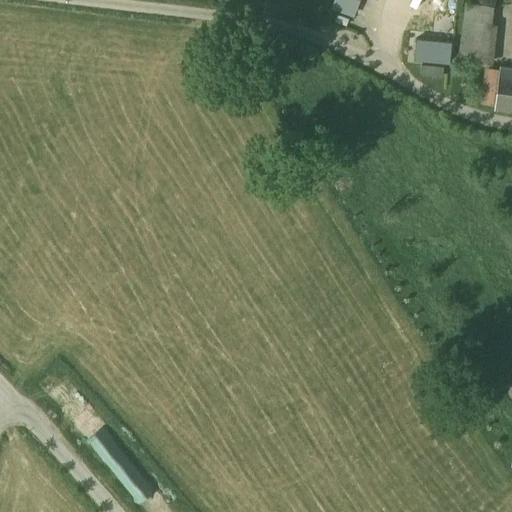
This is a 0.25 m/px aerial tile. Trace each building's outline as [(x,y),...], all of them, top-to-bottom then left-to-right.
[(403,0),(401,6),(423,13),(427,0),(403,0)] [(415,33),(414,57),(500,59),(501,0),(463,0),(462,34),(415,33)] [(446,72),(446,63),(425,61),(424,71),(446,72)] [(511,63),(503,63),(499,101),(511,102),(511,63)] [(125,482),(139,468),(112,440),(98,454),(125,482)]
